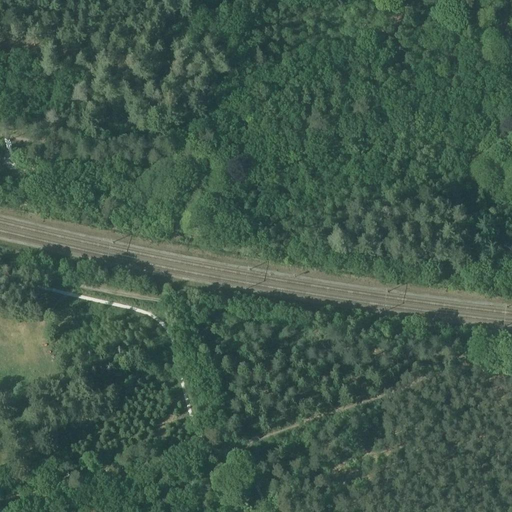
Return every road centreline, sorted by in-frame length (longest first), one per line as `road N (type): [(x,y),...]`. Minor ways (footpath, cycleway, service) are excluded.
road 1 (track): [(226,451),(346,400),(463,364)]
road 2 (track): [(0,262),(123,296),(185,302)]
road 3 (track): [(288,0),(238,73),(227,164)]
road 4 (track): [(185,302),(226,451)]
